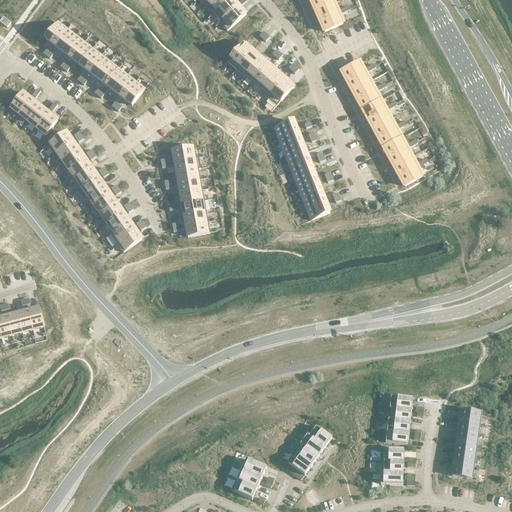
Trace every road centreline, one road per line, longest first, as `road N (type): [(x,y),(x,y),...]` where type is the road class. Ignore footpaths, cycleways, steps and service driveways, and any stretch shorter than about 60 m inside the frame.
road 1 (tertiary): [(511,268),(450,295),(258,334),(176,371)]
road 2 (tertiary): [(182,389),(267,351),(434,319),(511,289)]
road 3 (residential): [(10,60),(99,134),(159,232)]
road 4 (residential): [(260,0),(310,64),(367,202)]
road 5 (tertiary): [(162,381),(91,437),(30,511)]
road 6 (tertiary): [(51,511),(107,446),(182,389)]
road 7 (secondary): [(428,0),(511,155)]
road 8 (tertiary): [(176,371),(66,264)]
road 9 (tertiary): [(66,264),(87,300),(162,381)]
